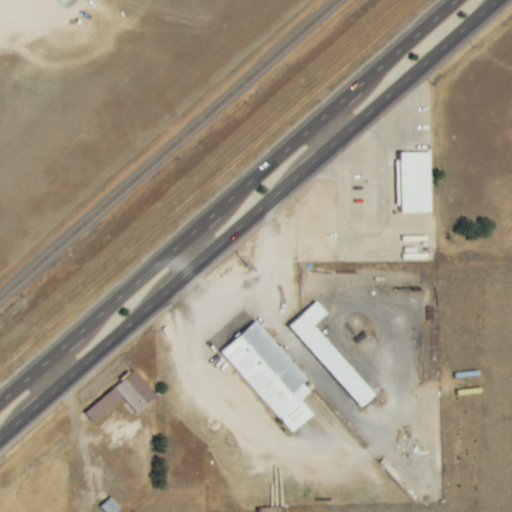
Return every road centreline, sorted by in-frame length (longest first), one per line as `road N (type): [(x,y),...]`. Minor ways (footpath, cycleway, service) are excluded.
road 1 (trunk): [(0,440),(494,0)]
road 2 (trunk): [(450,0),(0,399)]
